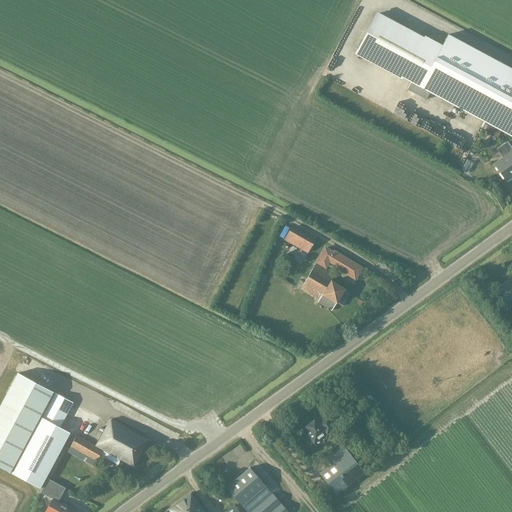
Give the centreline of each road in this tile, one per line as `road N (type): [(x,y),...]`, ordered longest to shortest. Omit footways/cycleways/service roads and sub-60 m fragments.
road 1 (unclassified): [(121,511),(511,228)]
road 2 (track): [(0,337),(177,426),(209,427),(218,441)]
